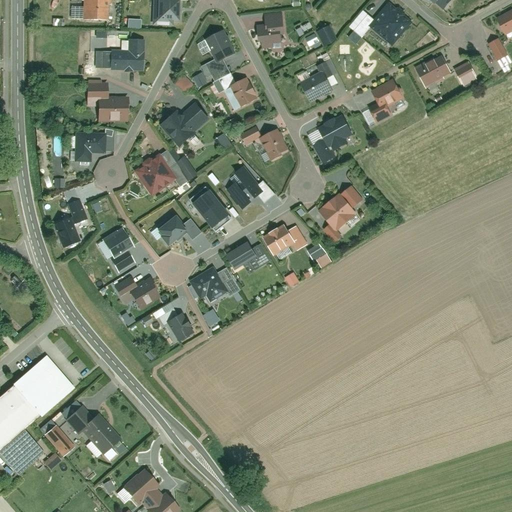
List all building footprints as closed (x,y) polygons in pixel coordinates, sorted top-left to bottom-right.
[(118,0),(77,0),(77,22),(109,22),(109,9),(119,9),(118,0)] [(155,0),(155,25),(173,26),(173,0),(155,0)] [(428,0),(440,9),(446,0),(428,0)] [(368,29),(390,48),(412,23),(390,4),(368,29)] [(511,10),(493,20),(502,38),(511,32),(511,10)] [(364,15),(350,31),(358,37),(372,22),(364,15)] [(131,28),(144,29),(144,19),(131,18),(131,28)] [(255,31),(257,51),(280,50),(279,35),(283,35),(282,18),(262,20),(263,30),(255,31)] [(336,43),(328,28),(316,34),(324,49),(336,43)] [(212,62),(204,66),(213,83),(227,76),(219,60),(233,53),(221,31),(201,42),(212,62)] [(304,42),(310,52),(318,48),(312,37),(304,42)] [(106,55),(107,72),(142,71),(141,53),(138,53),(138,43),(125,44),(126,54),(106,55)] [(494,43),(486,47),(495,63),(502,59),(494,43)] [(414,71),(422,89),(448,77),(439,58),(414,71)] [(333,78),(326,63),(317,68),(324,82),(333,78)] [(450,73),(460,89),(474,80),(464,64),(450,73)] [(298,85),(308,104),(329,93),(318,74),(298,85)] [(227,76),(213,83),(218,93),(232,86),(227,76)] [(197,77),(189,81),(194,89),(201,84),(197,77)] [(391,82),(368,94),(374,105),(364,110),(372,125),(388,117),(384,109),(400,100),(391,82)] [(225,91),(236,112),(252,103),(242,83),(225,91)] [(84,106),(96,105),(96,122),(126,121),(126,102),(106,102),(105,87),(83,88),(84,106)] [(161,125),(177,147),(209,124),(193,102),(161,125)] [(338,118),(305,138),(323,167),(334,160),(327,149),(348,136),(338,118)] [(78,121),(79,130),(91,129),(90,120),(78,121)] [(223,125),(228,134),(236,129),(232,121),(223,125)] [(253,129),(238,138),(245,148),(259,139),(253,129)] [(221,152),(230,147),(221,133),(213,138),(221,152)] [(268,163),(286,155),(277,133),(259,141),(268,163)] [(101,155),(101,136),(72,135),(72,164),(90,164),(91,155),(101,155)] [(185,183),(165,151),(157,156),(177,188),(185,183)] [(133,173),(148,197),(171,182),(156,158),(133,173)] [(262,191),(240,163),(228,173),(236,183),(225,192),(239,209),(262,191)] [(67,178),(58,178),(58,187),(68,186),(67,178)] [(185,200),(207,228),(226,214),(204,185),(185,200)] [(359,202),(348,189),(339,197),(350,210),(359,202)] [(326,229),(321,233),(330,245),(337,239),(330,230),(350,215),(337,198),(316,215),(326,229)] [(96,203),(98,212),(105,210),(103,202),(96,203)] [(67,207),(73,224),(84,220),(78,203),(67,207)] [(189,241),(201,232),(191,218),(180,226),(171,214),(151,228),(160,240),(167,235),(171,242),(183,233),(189,241)] [(371,221),(372,230),(383,229),(382,220),(371,221)] [(49,227),(57,250),(74,244),(66,221),(49,227)] [(279,226),(259,238),(269,255),(289,244),(294,251),(305,245),(293,225),(282,231),(279,226)] [(129,227),(106,240),(123,271),(139,263),(132,251),(140,247),(129,227)] [(303,250),(309,262),(313,260),(316,267),(326,262),(317,243),(303,250)] [(221,256),(228,270),(241,263),(248,274),(266,262),(256,246),(247,253),(243,245),(221,256)] [(226,292),(211,265),(185,280),(196,299),(203,296),(207,303),(226,292)] [(291,272),(282,278),(288,287),(297,282),(291,272)] [(128,296),(136,311),(157,300),(148,284),(134,291),(129,282),(112,291),(118,302),(128,296)] [(166,306),(151,317),(156,325),(172,315),(166,306)] [(199,315),(206,327),(217,321),(210,309),(199,315)] [(125,315),(129,325),(137,322),(132,311),(125,315)] [(177,313),(162,324),(176,345),(192,334),(177,313)] [(44,363),(0,397),(0,460),(14,476),(40,454),(20,431),(68,393),(44,363)] [(76,437),(78,434),(106,462),(113,456),(104,448),(113,439),(91,417),(86,422),(74,411),(62,423),(76,437)] [(50,427),(41,436),(59,454),(68,445),(50,427)] [(148,465),(127,486),(144,504),(150,497),(158,505),(167,496),(159,488),(165,483),(148,465)] [(112,492),(118,489),(113,480),(107,484),(112,492)] [(158,505),(152,509),(154,511),(181,511),(185,509),(169,493),(167,496),(158,505)]
